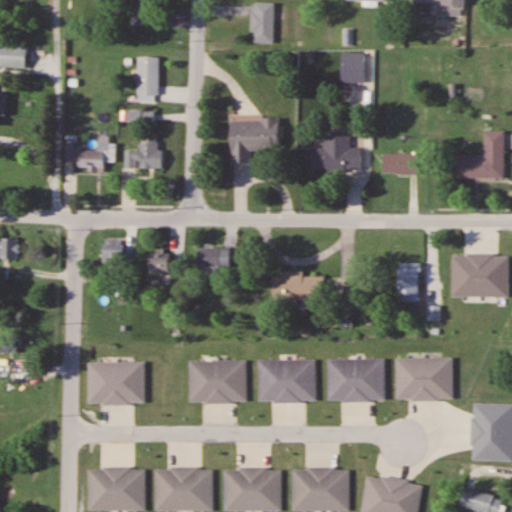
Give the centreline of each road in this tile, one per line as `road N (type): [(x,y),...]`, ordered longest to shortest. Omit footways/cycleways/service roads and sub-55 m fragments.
road 1 (residential): [(511,224),(0,217)]
road 2 (residential): [(69,434),(389,435),(410,448)]
road 3 (residential): [(67,511),(71,220)]
road 4 (residential): [(397,511),(511,270)]
road 5 (residential): [(197,0),(193,191),(182,224)]
